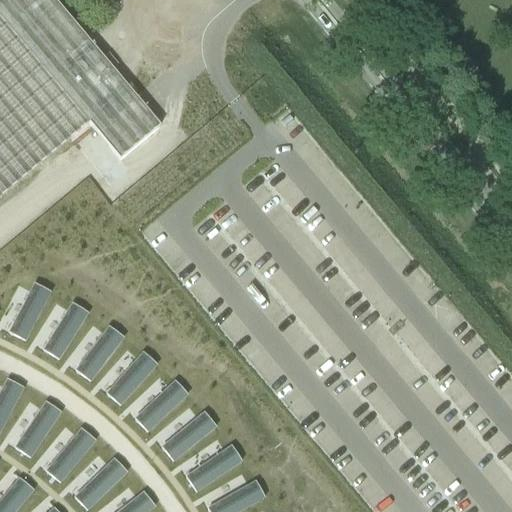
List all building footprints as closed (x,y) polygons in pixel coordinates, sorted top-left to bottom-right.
[(0,0),(0,197),(87,124),(120,165),(160,130),(51,0),(0,0)] [(39,324),(55,296),(20,278),(5,308),(39,324)] [(76,343),(95,315),(55,296),(39,324),(76,343)] [(5,308),(0,318),(0,341),(24,353),(39,324),(5,308)] [(111,368),(133,341),(95,315),(76,343),(111,368)] [(39,324),(24,353),(56,372),(76,343),(39,324)] [(140,393),(165,368),(133,341),(111,368),(140,393)] [(76,343),(56,372),(88,394),(111,368),(76,343)] [(111,368),(88,394),(116,417),(140,393),(111,368)] [(169,421),(195,399),(165,368),(140,393),(169,421)] [(0,411),(13,419),(30,388),(0,372),(0,411)] [(47,442),(67,413),(30,388),(13,419),(47,442)] [(140,393),(116,417),(143,443),(169,421),(140,393)] [(196,452),(224,432),(195,399),(169,421),(196,452)] [(0,411),(0,442),(13,419),(0,411)] [(81,470),(104,444),(67,413),(47,442),(81,470)] [(13,419),(0,442),(0,452),(28,471),(47,442),(13,419)] [(143,443),(143,444),(169,473),(196,452),(169,421),(143,443)] [(218,485),(246,467),(224,432),(196,452),(218,485)] [(47,442),(28,471),(57,496),(81,470),(47,442)] [(108,499),(134,475),(104,444),(81,470),(108,499)] [(196,452),(169,473),(190,503),(218,485),(196,452)] [(0,476),(9,465),(0,459),(0,476)] [(9,465),(0,476),(0,501),(14,511),(26,511),(45,493),(9,465)] [(256,511),(269,505),(268,503),(246,467),(218,485),(234,511),(256,511)] [(81,470),(57,496),(72,511),(93,511),(108,499),(81,470)] [(118,511),(158,511),(162,510),(134,475),(108,499),(118,511)] [(190,503),(192,505),(196,511),(234,511),(218,485),(190,503)] [(63,511),(45,493),(26,511),(63,511)] [(118,511),(108,499),(93,511),(118,511)] [(14,511),(0,501),(0,511),(14,511)]
